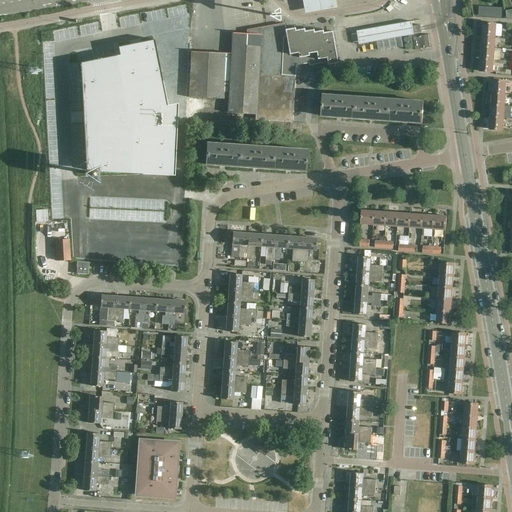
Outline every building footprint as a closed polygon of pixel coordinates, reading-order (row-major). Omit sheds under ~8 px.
[(302,0),(303,6),(304,13),(337,7),(337,5),(336,0),(302,0)] [(421,25),(413,27),(412,22),(358,31),(359,39),(360,44),(414,35),(414,34),(422,32),(422,29),(421,25)] [(497,24),(483,23),(482,35),(496,36),(497,24)] [(284,24),(247,30),(247,34),(232,33),(228,108),(228,113),(255,114),(255,120),(280,121),(280,115),(292,116),(294,77),(295,77),(296,66),(309,63),(309,66),(327,63),(327,65),(337,64),(332,32),(323,33),(323,31),(314,32),(313,30),(305,31),(304,29),(295,31),(295,28),(285,30),(284,24)] [(429,35),(417,37),(419,49),(431,47),(429,35)] [(495,48),(496,36),(482,35),(481,47),(495,48)] [(378,42),(380,52),(399,48),(397,38),(378,42)] [(157,175),(173,177),(177,127),(160,126),(161,108),(168,107),(156,40),(154,40),(155,42),(145,44),(145,43),(142,44),(142,45),(135,46),(134,45),(132,46),(132,47),(122,48),(122,46),(120,47),(121,54),(118,55),(118,57),(84,63),(85,109),(84,109),(85,112),(86,112),(86,114),(86,117),(86,120),(85,120),(85,123),(86,123),(87,168),(98,169),(98,171),(141,174),(157,175)] [(494,60),(495,48),(481,47),(481,59),(494,60)] [(230,54),(203,53),(191,52),(189,98),(206,99),(228,100),(230,54)] [(494,72),(494,60),(481,59),(480,71),(494,72)] [(493,81),(492,93),(506,94),(507,82),(493,81)] [(505,106),(506,94),(492,93),(491,105),(505,106)] [(325,95),(323,116),(337,117),(342,118),(357,119),(358,97),(325,95)] [(391,100),(358,97),(357,119),(370,120),(375,120),(390,121),(391,100)] [(391,100),(390,121),(402,122),(423,123),(425,102),(391,100)] [(505,106),(491,105),(490,117),(505,118),(511,118),(511,107),(505,106)] [(505,118),(490,117),(489,129),(504,131),(505,118)] [(239,167),(241,145),(206,144),(206,165),(220,166),(224,166),(239,167)] [(274,148),(241,145),(239,167),(253,168),(257,168),(272,169),(274,148)] [(274,148),(272,169),(285,170),(291,171),(306,172),(307,150),(274,148)] [(47,209),(36,210),(36,222),(48,221),(47,209)] [(362,224),(374,225),(375,211),(363,210),(362,224)] [(374,225),(386,226),(387,212),(375,211),(374,225)] [(386,226),(398,227),(399,213),(387,212),(386,226)] [(404,227),(410,228),(411,214),(399,213),(398,227),(398,231),(403,231),(404,227)] [(410,228),(422,229),(423,215),(411,214),(410,228)] [(422,229),(434,229),(435,216),(423,215),(422,229)] [(435,216),(434,229),(447,230),(448,217),(435,216)] [(107,249),(116,250),(117,228),(78,227),(78,242),(107,243),(107,249)] [(239,258),(245,258),(247,233),(233,232),(232,244),(240,245),(239,258)] [(256,246),(260,247),(261,234),(247,233),(245,258),(255,259),(256,246)] [(275,235),(261,234),(260,247),(266,247),(265,260),(273,260),(275,235)] [(289,236),(275,235),(273,260),(280,261),(280,252),(278,252),(278,248),(288,249),(289,236)] [(292,262),(301,262),(303,237),(289,236),(288,249),(293,249),(292,262)] [(399,252),(408,252),(409,245),(409,237),(400,236),(399,252)] [(303,237),(301,262),(308,263),(309,250),(316,251),(317,238),(303,237)] [(70,240),(55,241),(57,261),(71,260),(70,240)] [(359,271),(384,273),(384,266),(372,265),(372,257),(360,256),(359,271)] [(89,263),(77,262),(76,274),(88,275),(89,263)] [(441,262),(440,275),(454,276),(455,263),(441,262)] [(358,285),(370,286),(370,281),(383,282),(384,273),(359,271),(358,285)] [(230,274),(229,288),(254,290),(254,283),(258,283),(259,278),(251,277),(251,283),(242,282),(242,274),(230,274)] [(440,275),(439,287),(453,288),(454,276),(440,275)] [(264,277),(262,289),(270,290),(271,278),(264,277)] [(289,292),(313,294),(314,280),(302,279),(301,291),(297,290),(298,288),(289,287),(289,292)] [(288,281),(281,281),(280,293),(287,293),(288,281)] [(370,286),(358,285),(357,300),(381,301),(382,294),(375,294),(375,296),(369,296),(370,286)] [(453,300),(453,288),(439,287),(439,299),(453,300)] [(254,292),(254,290),(229,288),(228,302),(240,303),(241,298),(258,299),(258,292),(254,292)] [(313,294),(289,292),(288,293),(288,302),(300,303),(300,308),(312,309),(313,294)] [(114,321),(115,296),(101,295),(100,307),(108,308),(107,321),(114,321)] [(124,309),(129,310),(129,297),(115,296),(114,321),(123,322),(124,309)] [(142,323),(143,298),(129,297),(129,310),(139,310),(139,314),(136,314),(135,322),(142,323)] [(157,312),(157,299),(143,298),(142,323),(148,323),(149,315),(146,315),(147,311),(157,312)] [(170,325),(171,300),(157,299),(157,312),(165,312),(165,316),(162,316),(162,324),(170,325)] [(453,300),(439,299),(438,311),(452,312),(453,300)] [(170,325),(175,325),(175,317),(173,316),(173,313),(185,314),(186,301),(171,300),(170,325)] [(381,301),(357,300),(356,314),(368,315),(369,303),(374,304),(374,306),(381,307),(381,301)] [(240,309),(240,303),(228,302),(227,317),(252,319),(252,318),(256,318),(257,310),(240,309)] [(287,314),(286,321),(311,323),(312,309),(300,308),(299,317),(295,317),(296,314),(287,314)] [(452,312),(438,311),(437,323),(451,324),(452,312)] [(251,326),(252,319),(227,317),(226,331),(238,332),(239,325),(251,326)] [(310,338),(311,323),(286,321),(286,327),(295,327),(295,325),(299,325),(298,337),(310,338)] [(354,338),(379,340),(379,333),(367,332),(367,325),(355,324),(354,338)] [(93,344),(119,346),(119,338),(106,337),(107,331),(94,330),(93,344)] [(453,333),(453,345),(467,346),(467,334),(453,333)] [(162,349),(186,351),(187,337),(175,336),(174,346),(171,345),(171,343),(162,342),(162,349)] [(378,349),(379,340),(354,338),(353,353),(365,354),(365,348),(378,349)] [(225,341),(224,356),(249,358),(250,351),(237,350),(237,342),(225,341)] [(119,346),(93,344),(93,358),(105,359),(106,349),(109,349),(109,352),(118,352),(118,346),(119,346)] [(442,350),(452,350),(452,357),(466,358),(467,346),(453,345),(443,344),(442,350)] [(284,353),(283,360),(308,362),(309,348),(297,347),(297,354),(284,353)] [(174,353),(173,364),(185,365),(186,351),(162,349),(161,355),(170,356),(170,353),(174,353)] [(381,360),(377,360),(365,359),(365,354),(353,353),(352,367),(377,369),(377,368),(387,368),(388,355),(382,354),(381,360)] [(248,367),(249,358),(224,356),(223,370),(235,371),(236,366),(248,367)] [(452,357),(451,369),(465,370),(466,358),(452,357)] [(105,359),(93,358),(92,372),(117,374),(117,372),(117,366),(108,365),(108,368),(104,368),(105,359)] [(307,376),(308,362),(283,360),(283,369),(296,370),(295,376),(307,376)] [(151,370),(151,362),(141,361),(140,369),(151,370)] [(160,375),(160,377),(184,379),(185,365),(173,364),(173,368),(160,367),(159,375),(160,375)] [(376,376),(377,369),(352,367),(351,381),(363,382),(364,375),(376,376)] [(434,371),(428,370),(427,379),(434,380),(434,379),(444,380),(445,369),(435,368),(434,371)] [(465,370),(451,369),(450,381),(464,382),(465,370)] [(235,376),(235,371),(223,370),(222,384),(247,386),(248,377),(235,376)] [(117,374),(92,372),(91,386),(103,387),(103,380),(116,381),(117,374)] [(282,380),(281,389),(306,391),(307,376),(295,376),(295,381),(282,380)] [(184,379),(160,377),(159,382),(168,382),(168,380),(172,380),(171,392),(183,393),(184,379)] [(464,382),(450,381),(449,393),(463,394),(464,382)] [(246,394),(247,386),(222,384),(221,399),(233,400),(234,393),(246,394)] [(252,386),(251,398),(261,399),(262,387),(252,386)] [(305,405),(306,391),(281,389),(281,396),(294,397),(293,405),(305,405)] [(349,406),(374,408),(374,400),(362,399),(362,392),(350,391),(349,406)] [(156,402),(155,393),(138,395),(139,400),(144,399),(144,404),(156,402)] [(89,410),(114,411),(115,403),(102,402),(102,397),(90,396),(89,410)] [(157,406),(157,414),(182,416),(183,402),(170,402),(170,407),(157,406)] [(465,415),(479,416),(480,404),(466,403),(465,415)] [(373,417),(374,408),(349,406),(348,420),(360,421),(361,416),(373,417)] [(114,411),(89,410),(88,423),(100,424),(101,419),(113,419),(114,411)] [(182,416),(157,414),(156,422),(169,423),(168,429),(181,430),(182,416)] [(464,427),(478,428),(479,416),(465,415),(464,427)] [(360,426),(360,421),(348,420),(347,434),(372,436),(373,427),(360,426)] [(463,439),(477,440),(478,428),(464,427),(463,439)] [(86,447),(111,449),(112,442),(99,441),(100,433),(87,433),(86,447)] [(371,443),(372,436),(347,434),(346,449),(358,450),(359,442),(371,443)] [(462,451),(476,452),(477,440),(463,439),(462,451)] [(140,450),(138,485),(141,485),(141,490),(152,491),(151,495),(169,497),(169,493),(174,493),(177,447),(173,447),(173,443),(155,442),(155,447),(144,446),(144,451),(140,450)] [(271,452),(261,445),(256,451),(267,458),(271,452)] [(111,449),(86,447),(85,462),(98,462),(98,457),(111,458),(111,449)] [(476,452),(462,451),(461,463),(475,464),(476,452)] [(98,462),(85,462),(84,476),(109,478),(109,476),(110,470),(101,470),(101,472),(97,472),(98,462)] [(352,473),(351,487),(376,488),(377,480),(364,479),(364,473),(352,473)] [(109,478),(84,476),(83,490),(96,491),(96,484),(109,485),(109,478)] [(478,496),(492,497),(493,485),(479,484),(478,496)] [(375,496),(376,488),(351,487),(350,500),(362,501),(362,495),(375,496)] [(477,508),(491,509),(492,497),(478,496),(477,508)] [(362,505),(362,501),(350,500),(349,511),(374,511),(375,506),(362,505)]
